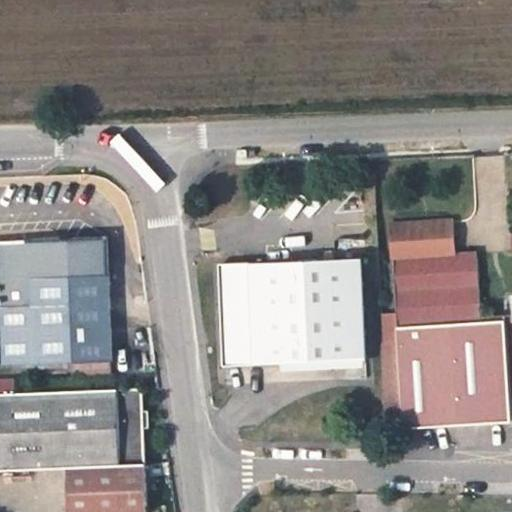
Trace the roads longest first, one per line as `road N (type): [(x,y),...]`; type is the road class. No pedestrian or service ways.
road 1 (unclassified): [(153,148),(201,137),(511,130)]
road 2 (unclassified): [(153,148),(198,466)]
road 3 (unclassified): [(511,471),(198,466)]
road 4 (unclassified): [(0,153),(153,148)]
